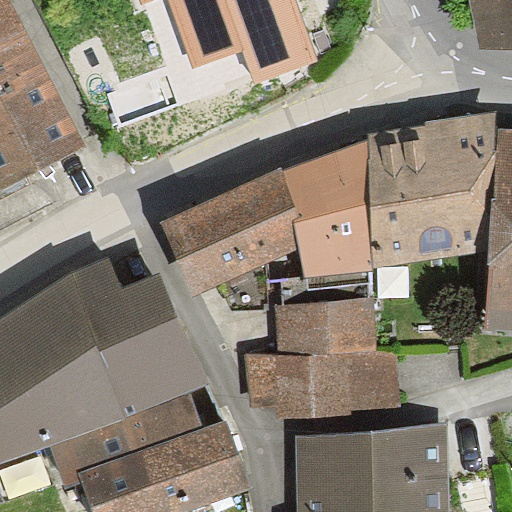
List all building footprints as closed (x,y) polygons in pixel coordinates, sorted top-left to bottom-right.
[(123,0),(124,2),(129,0),(164,0),(197,96),(305,58),(284,0),(123,0)] [(511,0),(454,0),(467,41),(511,42),(511,0)] [(0,91),(35,72),(0,1),(0,91)] [(0,171),(68,134),(35,72),(0,91),(0,171)] [(353,133),(358,261),(462,246),(480,125),(479,107),(351,122),(353,133)] [(511,127),(480,125),(462,246),(456,313),(511,316),(511,127)] [(265,157),(279,238),(282,270),(298,268),(299,285),(347,283),(346,260),(358,261),(353,133),(265,157)] [(170,290),(279,238),(265,157),(138,219),(170,290)] [(92,252),(0,307),(0,447),(31,436),(36,470),(60,464),(69,511),(129,511),(228,475),(207,407),(185,414),(174,387),(193,381),(142,270),(100,288),(92,252)] [(387,344),(370,345),(366,310),(349,308),(346,293),(267,296),(265,346),(232,347),(233,410),(388,408),(387,344)] [(441,511),(436,419),(283,428),(288,511),(441,511)]
